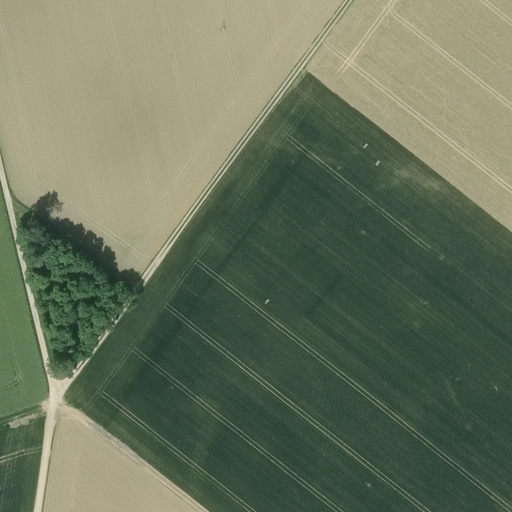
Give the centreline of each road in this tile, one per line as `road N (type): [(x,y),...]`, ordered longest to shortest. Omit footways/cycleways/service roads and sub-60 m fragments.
road 1 (track): [(55,400),(350,0)]
road 2 (track): [(38,511),(55,400),(0,163)]
road 3 (track): [(6,191),(141,284)]
